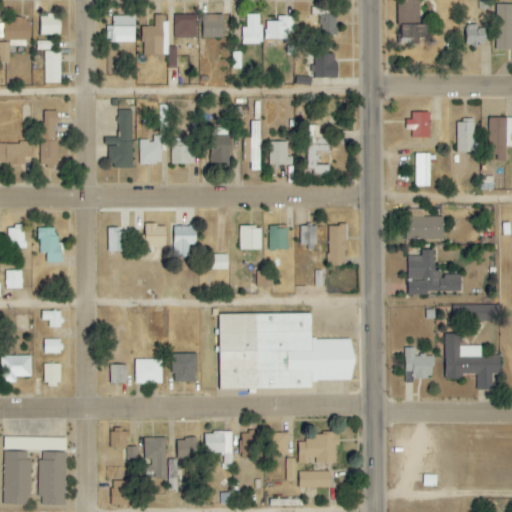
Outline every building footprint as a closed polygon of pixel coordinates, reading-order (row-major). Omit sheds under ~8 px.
[(419,25),(419,0),(398,0),(398,43),(418,43),(418,38),(425,39),(425,25),(419,25)] [(511,4),(496,4),(495,50),(511,50),(511,4)] [(259,45),(259,15),(245,14),(245,28),(241,28),(241,45),(259,45)] [(319,15),(320,36),(337,35),(336,14),(319,15)] [(59,35),(59,15),(39,15),(39,36),(59,35)] [(167,55),(167,69),(177,69),(176,47),(168,47),(168,22),(162,22),(161,15),(154,15),(154,27),(141,27),(142,55),(167,55)] [(174,15),(173,38),(195,39),(196,16),(174,15)] [(223,15),(202,15),(202,37),(222,38),(223,15)] [(134,43),(134,17),(112,16),(112,27),(106,26),(106,43),(134,43)] [(265,40),(287,40),(287,34),(294,34),(294,17),(277,16),(277,21),(265,21),(265,40)] [(28,47),(29,19),(3,19),(2,40),(14,40),(14,46),(28,47)] [(485,27),(465,27),(464,46),(484,46),(485,27)] [(44,84),(60,83),(60,51),(43,51),(44,84)] [(336,79),(337,55),(314,54),(313,78),(336,79)] [(118,142),(108,142),(109,169),(132,168),(131,110),(117,111),(118,142)] [(41,165),(57,165),(56,112),(40,112),(41,165)] [(429,113),(411,112),(411,120),(405,120),(405,131),(411,131),(411,138),(429,139),(429,113)] [(511,118),(489,118),(488,155),(496,155),(496,161),(505,161),(506,146),(511,146),(511,118)] [(260,171),(259,121),(250,121),(250,171),(260,171)] [(473,152),(474,123),(456,123),(456,152),(473,152)] [(317,166),(317,152),(329,152),(329,145),(316,145),(316,126),(306,126),(306,172),(329,172),(329,166),(317,166)] [(229,129),(211,128),(210,165),(228,165),(229,129)] [(139,165),(160,165),(160,136),(152,136),(152,141),(139,141),(139,165)] [(170,165),(192,164),(192,138),(170,138),(170,165)] [(287,142),(269,142),(268,165),(292,165),(292,157),(287,157),(287,142)] [(0,163),(22,164),(22,157),(30,158),(30,144),(0,143),(0,163)] [(429,187),(430,154),(415,154),(414,187),(429,187)] [(493,177),(480,177),(479,190),(492,190),(493,177)] [(442,240),(443,217),(405,217),(405,239),(442,240)] [(165,225),(143,226),(144,253),(153,253),(153,247),(165,246),(165,225)] [(299,245),(316,245),(315,226),(299,227),(299,245)] [(345,226),(327,226),(328,267),(346,267),(345,226)] [(172,257),(189,257),(189,245),(194,245),(195,227),(173,227),(172,257)] [(261,228),(239,227),(238,250),(260,251),(261,228)] [(58,228),(37,229),(38,253),(46,253),(46,263),(59,263),(58,228)] [(107,252),(125,252),(125,233),(118,233),(118,228),(107,228),(107,252)] [(268,251),(287,250),(287,228),(268,228),(268,251)] [(7,249),(24,249),(24,229),(7,229),(7,249)] [(460,293),(460,275),(435,276),(435,250),(420,250),(420,256),(407,257),(407,281),(407,294),(460,293)] [(227,271),(228,255),(211,254),(210,270),(227,271)] [(21,271),(5,271),(5,289),(21,289),(21,271)] [(256,289),(272,289),(273,272),(257,272),(256,289)] [(48,329),(61,328),(61,311),(41,312),(41,321),(48,321),(48,329)] [(218,315),(218,390),(311,389),(311,382),(352,381),(351,340),(310,340),(310,314),(218,315)] [(445,379),(476,379),(476,391),(491,391),(491,375),(500,375),(500,357),(480,357),(480,347),(460,347),(460,335),(445,334),(445,379)] [(43,355),(60,355),(59,340),(43,340),(43,355)] [(404,348),(405,380),(433,379),(432,355),(414,356),(414,348),(404,348)] [(196,354),(172,355),(173,383),(196,382),(196,354)] [(30,378),(30,357),(0,356),(0,368),(0,384),(15,383),(15,378),(30,378)] [(161,360),(134,360),(135,384),(162,384),(161,360)] [(60,386),(60,365),(43,364),(43,386),(60,386)] [(110,384),(126,384),(126,365),(109,366),(110,384)] [(109,432),(109,448),(127,448),(127,432),(109,432)] [(260,451),(260,432),(241,432),(240,459),(251,460),(251,451),(260,451)] [(205,433),(204,454),(222,454),(222,470),(231,470),(232,433),(205,433)] [(287,434),(268,434),(268,456),(287,456),(287,434)] [(298,464),(308,464),(308,463),(335,463),(335,446),(339,446),(338,434),(314,435),(314,441),(297,441),(298,464)] [(65,439),(3,438),(3,451),(65,452),(65,439)] [(164,438),(146,439),(147,484),(165,484),(164,438)] [(197,440),(176,439),(175,460),(196,460),(197,440)] [(137,447),(126,447),(126,464),(137,464),(137,447)] [(29,453),(3,452),(2,505),(28,506),(29,453)] [(64,506),(65,453),(39,452),(37,505),(64,506)] [(294,482),(294,459),(285,459),(285,482),(294,482)] [(329,472),(298,473),(298,489),(330,489),(329,472)] [(129,506),(130,482),(111,481),(111,506),(129,506)]
